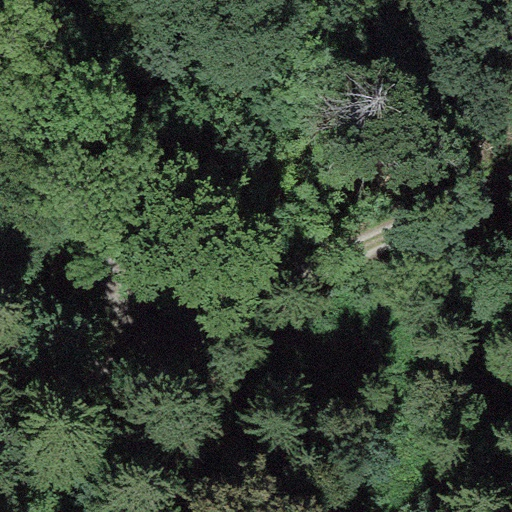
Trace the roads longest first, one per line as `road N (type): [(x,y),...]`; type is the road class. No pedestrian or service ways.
road 1 (track): [(511,183),(145,357),(300,511)]
road 2 (track): [(0,440),(145,357),(13,0)]
